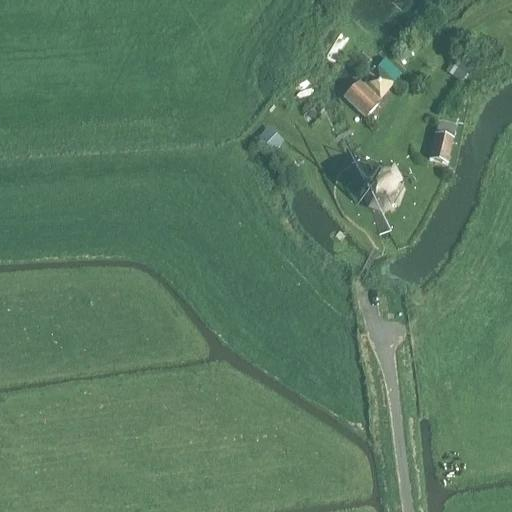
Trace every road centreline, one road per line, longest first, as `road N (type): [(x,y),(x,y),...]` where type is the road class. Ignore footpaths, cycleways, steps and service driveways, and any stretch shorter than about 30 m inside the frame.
road 1 (unclassified): [(409,511),(383,337),(361,291)]
road 2 (track): [(511,211),(462,312),(383,337)]
